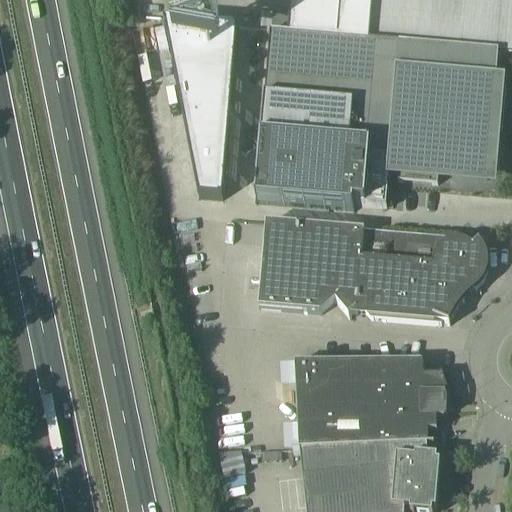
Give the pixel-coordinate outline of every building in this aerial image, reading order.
[(511,0),(291,0),(288,38),(498,57),(509,57),(511,22),(511,21),(511,0)] [(163,25),(198,202),(222,204),(236,31),(163,25)] [(270,37),(256,206),(354,215),(354,209),(386,212),(388,193),(387,193),(388,174),(398,175),(397,184),(437,188),(438,178),(448,179),(464,166),(467,169),(477,160),(475,157),(491,143),(492,132),(502,133),(505,93),(495,93),(498,57),(270,37)] [(449,329),(449,327),(448,326),(452,320),(453,319),(452,319),(456,312),(457,313),(458,312),(457,311),(462,305),(463,306),(464,305),(458,301),(471,289),(476,294),(477,293),(476,292),(482,285),(483,286),(483,285),(483,284),(486,276),(487,276),(487,275),(486,275),(487,266),(488,266),(487,265),(484,256),(485,256),(485,255),(484,255),(479,248),(479,247),(478,246),(474,250),(470,245),(266,227),(258,313),(320,318),(335,305),(348,321),(347,321),(349,323),(357,316),(357,315),(365,316),(365,317),(370,323),(441,329),(442,326),(449,329)] [(299,455),(427,449),(427,448),(428,448),(428,435),(436,435),(436,422),(444,422),(445,416),(445,407),(443,402),(447,401),(448,401),(442,380),(441,380),(441,381),(423,381),(423,366),(294,368),(295,455),(299,455)] [(427,462),(427,449),(299,455),(305,511),(436,511),(440,468),(437,468),(437,463),(427,462)]
